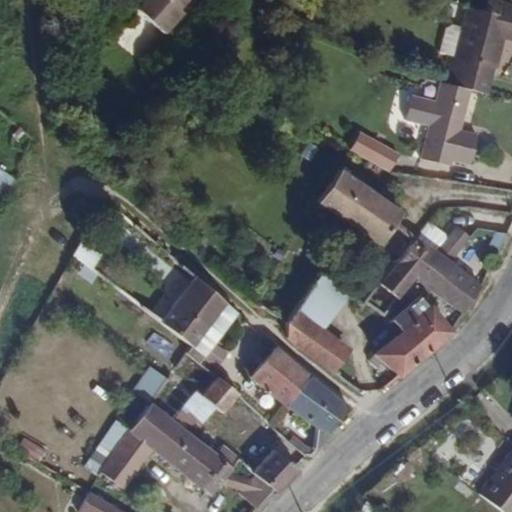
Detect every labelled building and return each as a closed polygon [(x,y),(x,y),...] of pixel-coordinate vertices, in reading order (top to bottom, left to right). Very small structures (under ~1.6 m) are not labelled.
[(162,0),(176,13),(188,0),(162,0)] [(488,71),(496,43),(511,47),(511,10),(485,0),(481,0),(478,14),(462,8),(447,59),(439,57),(432,86),(458,93),(475,98),(483,71),(488,71)] [(458,170),(467,140),(447,134),(458,93),(432,86),(429,85),(423,104),(399,98),(393,122),(417,128),(407,162),(437,170),(439,164),(458,170)] [(396,151),(357,129),(347,146),(368,158),(387,168),(396,151)] [(398,209),(338,167),(316,199),(377,239),(398,209)] [(412,272),(431,248),(429,246),(439,233),(438,227),(422,215),(400,244),(376,277),(391,294),(412,272)] [(444,257),(465,231),(451,221),(439,233),(429,246),(431,248),(432,247),(444,257)] [(86,263),(102,234),(87,225),(72,252),(86,263)] [(431,289),(453,263),(444,257),(432,247),(431,248),(412,272),(419,280),(426,285),(431,289)] [(374,280),(357,268),(338,254),(321,277),(341,291),(346,294),(357,302),(374,280)] [(488,290),(453,263),(431,289),(463,314),(484,296),(488,290)] [(315,323),(341,291),(321,277),(316,273),(280,317),(281,322),(282,327),(286,333),(290,339),(297,344),(315,323)] [(195,334),(216,306),(222,300),(194,277),(159,322),(188,345),(195,334)] [(414,297),(426,285),(419,280),(409,291),(410,293),(414,297)] [(445,329),(414,297),(410,293),(383,318),(393,329),(372,349),(380,358),(393,372),(445,329)] [(215,337),(229,319),(216,306),(195,334),(188,345),(187,347),(200,359),(215,337)] [(327,366),(344,345),(315,323),(297,344),(327,366)] [(345,409),(293,364),(271,344),(263,353),(245,375),(257,387),(293,418),(321,437),(345,409)] [(200,359),(187,347),(182,353),(195,365),(200,359)] [(371,365),(380,358),(372,349),(363,356),(371,365)] [(219,410),(231,395),(212,379),(199,395),(208,402),(219,410)] [(184,433),(208,402),(199,395),(190,390),(167,419),(184,433)] [(229,470),(184,433),(167,419),(147,402),(128,428),(132,432),(151,447),(209,495),(229,470)] [(119,488),(151,447),(132,432),(128,428),(97,471),(100,474),(119,488)] [(499,511),(511,511),(511,445),(509,443),(474,492),(487,501),(499,511)] [(294,473),(290,469),(268,451),(257,463),(253,459),(243,470),(256,480),(269,490),(273,494),(294,473)] [(248,508),(269,490),(256,480),(238,498),(248,508)]
